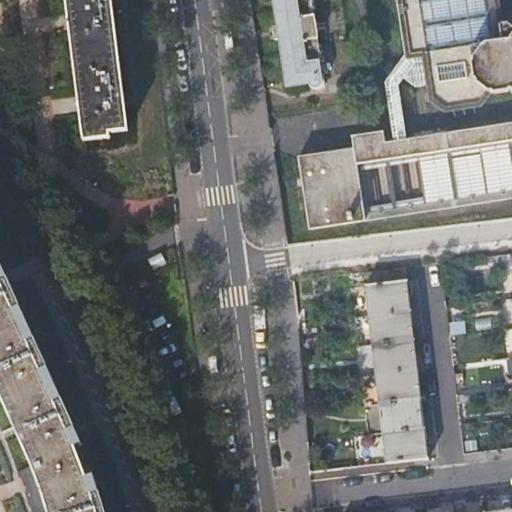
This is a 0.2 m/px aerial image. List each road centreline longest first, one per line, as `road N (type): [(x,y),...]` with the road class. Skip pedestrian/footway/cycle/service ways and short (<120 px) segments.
road 1 (residential): [(511,231),(229,265)]
road 2 (residential): [(229,265),(195,0)]
road 3 (residential): [(260,497),(229,265)]
road 4 (residential): [(426,277),(450,478)]
road 5 (residential): [(450,478),(260,497)]
